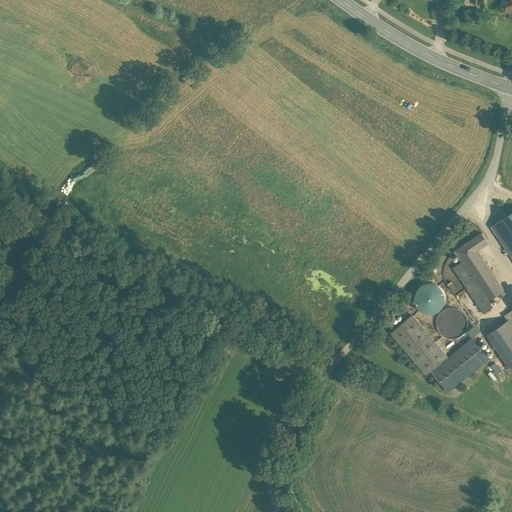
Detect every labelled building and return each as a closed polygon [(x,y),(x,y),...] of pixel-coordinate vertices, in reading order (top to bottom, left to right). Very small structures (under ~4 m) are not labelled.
[(511,212),(500,220),(500,221),(511,238),(511,250),(509,252),(511,256),(511,212)] [(511,250),(511,238),(500,221),(492,226),(509,252),(511,250)] [(504,290),(477,250),(488,242),(482,233),(455,251),(462,261),(489,301),(489,300),(504,290)] [(489,301),(462,261),(454,267),(467,288),(484,313),(494,306),(489,300),(489,301)] [(432,279),(412,293),(427,314),(448,300),(432,279)] [(467,329),(468,323),(466,317),(463,312),(458,309),(452,308),(446,309),(441,312),(438,317),(437,323),(438,329),(442,334),(447,337),(453,338),(458,337),(463,334),(467,329)] [(448,356),(413,315),(391,332),(426,374),(448,356)] [(511,325),(508,320),(488,333),(511,369),(511,368),(511,325)] [(472,337),(481,329),(476,323),(467,330),(472,337)] [(474,337),(432,371),(449,391),(491,358),(474,337)] [(496,361),(490,365),(496,373),(501,369),(496,361)]
